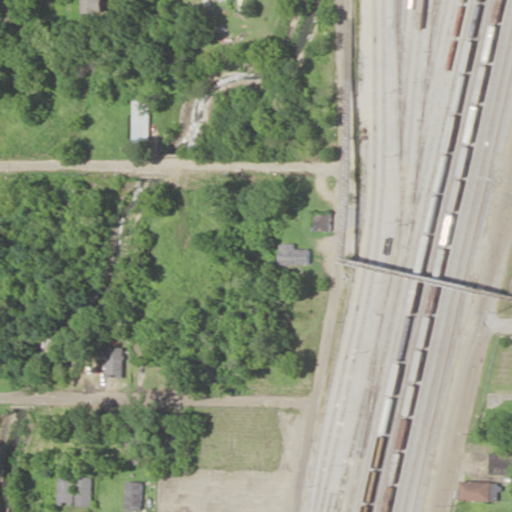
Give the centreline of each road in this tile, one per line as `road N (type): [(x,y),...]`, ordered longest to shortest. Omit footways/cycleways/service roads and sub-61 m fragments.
road 1 (residential): [(296,511),(337,167),(337,0)]
road 2 (residential): [(337,167),(0,163)]
road 3 (tertiary): [(439,511),(511,187)]
road 4 (residential): [(313,402),(0,397)]
road 5 (residential): [(181,400),(182,166)]
